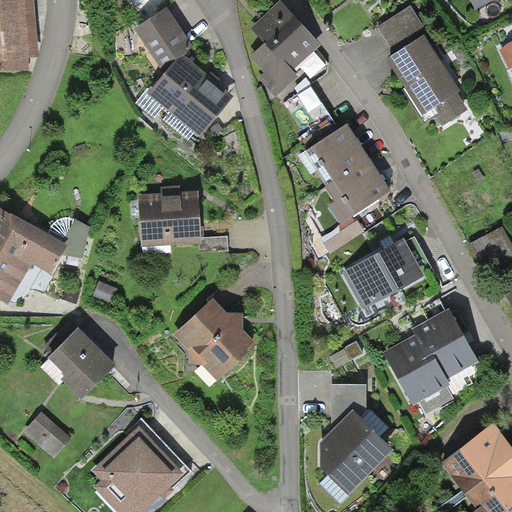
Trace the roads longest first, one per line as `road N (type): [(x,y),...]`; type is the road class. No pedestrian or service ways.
road 1 (residential): [(290,511),(285,319),(269,192),(211,0)]
road 2 (residential): [(286,0),(397,146),(511,356)]
road 3 (residential): [(0,155),(37,94),(59,0)]
